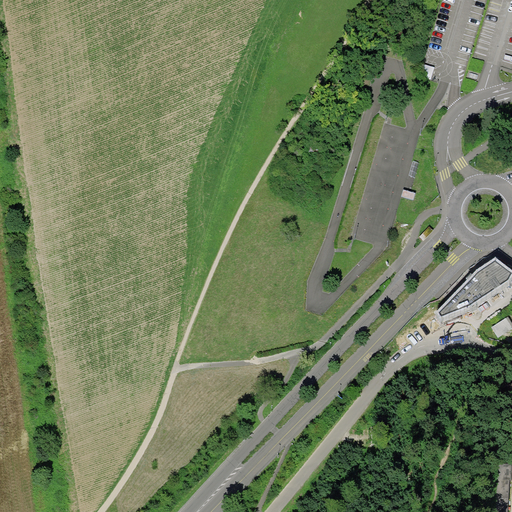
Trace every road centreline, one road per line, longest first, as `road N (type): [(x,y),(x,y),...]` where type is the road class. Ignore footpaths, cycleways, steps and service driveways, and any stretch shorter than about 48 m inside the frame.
road 1 (secondary): [(455,223),(200,507)]
road 2 (secondary): [(200,507),(472,240)]
road 3 (unclassified): [(271,511),(401,357),(458,335),(511,298)]
road 4 (track): [(98,511),(153,429),(175,368)]
